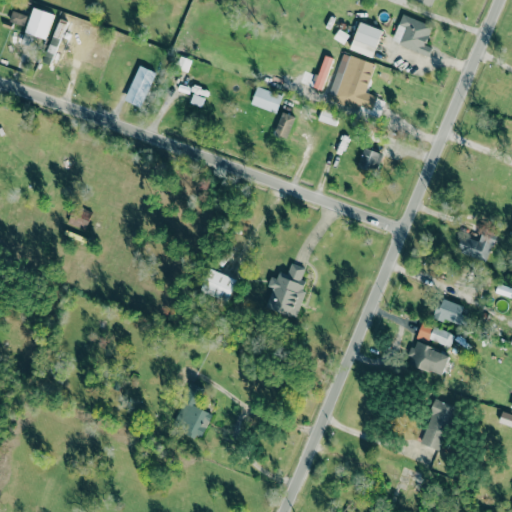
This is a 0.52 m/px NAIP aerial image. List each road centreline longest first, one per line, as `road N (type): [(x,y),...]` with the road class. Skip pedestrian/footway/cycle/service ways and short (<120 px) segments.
road 1 (residential): [(282,511),(499,0)]
road 2 (residential): [(402,232),(0,80)]
